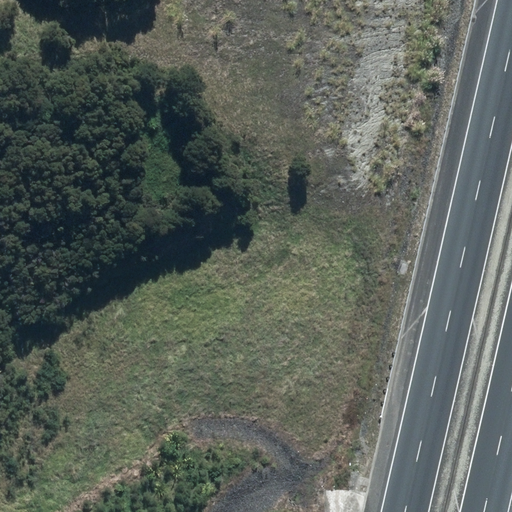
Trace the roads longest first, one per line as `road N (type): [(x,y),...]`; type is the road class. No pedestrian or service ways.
road 1 (motorway): [(404,511),(511,23)]
road 2 (motorway): [(511,389),(483,511)]
